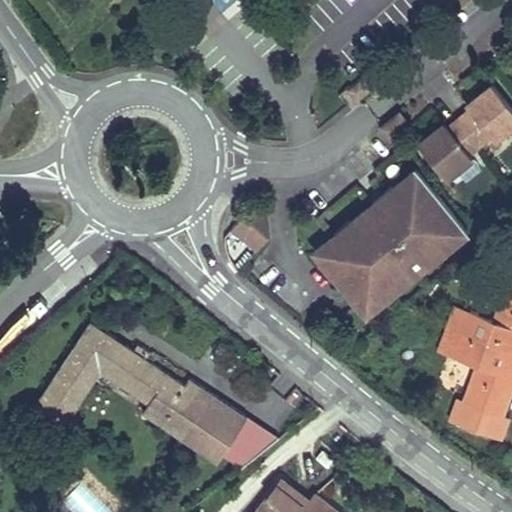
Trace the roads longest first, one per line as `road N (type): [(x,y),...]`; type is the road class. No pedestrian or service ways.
road 1 (residential): [(510,511),(449,474),(218,285),(168,214)]
road 2 (unclassified): [(168,214),(203,172),(192,118),(142,92),(105,103),(90,117)]
road 3 (residential): [(0,309),(105,210)]
road 4 (residential): [(90,117),(44,77),(0,13)]
